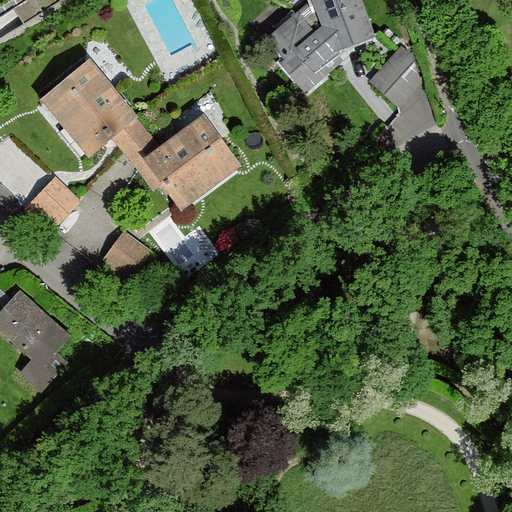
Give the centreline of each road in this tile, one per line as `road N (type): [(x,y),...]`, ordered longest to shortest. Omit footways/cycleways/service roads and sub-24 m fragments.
road 1 (residential): [(474,136),(329,209),(155,348)]
road 2 (residential): [(155,348),(0,481)]
road 3 (residential): [(155,348),(82,301),(0,226)]
road 4 (tertiary): [(423,0),(474,136)]
